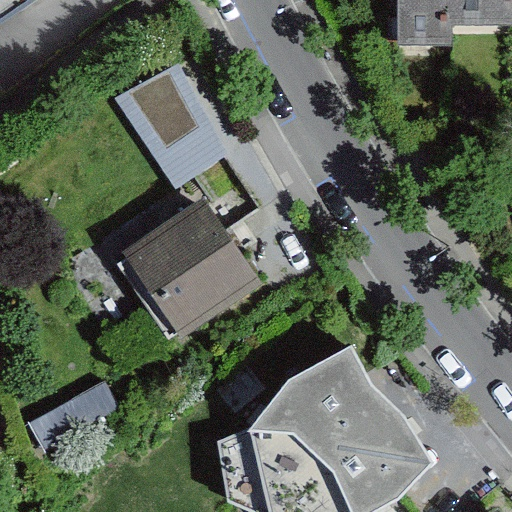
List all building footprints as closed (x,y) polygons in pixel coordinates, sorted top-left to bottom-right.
[(0,0),(0,36),(57,0),(0,0)] [(454,40),(454,21),(454,0),(405,0),(405,39),(454,40)] [(511,0),(454,0),(454,21),(511,21),(511,0)] [(235,155),(185,67),(122,101),(183,193),(235,155)] [(252,292),(202,217),(125,269),(176,343),(252,292)] [(380,380),(360,340),(299,375),(254,431),(201,451),(218,511),(387,511),(411,499),(443,460),(418,414),(380,380)]
